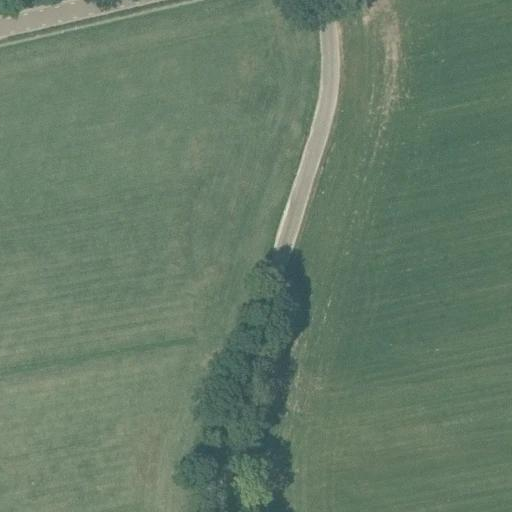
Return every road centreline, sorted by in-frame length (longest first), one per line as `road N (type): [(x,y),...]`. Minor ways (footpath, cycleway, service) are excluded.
road 1 (unclassified): [(213,511),(226,423),(327,104),(323,0)]
road 2 (unclassified): [(0,27),(121,0)]
